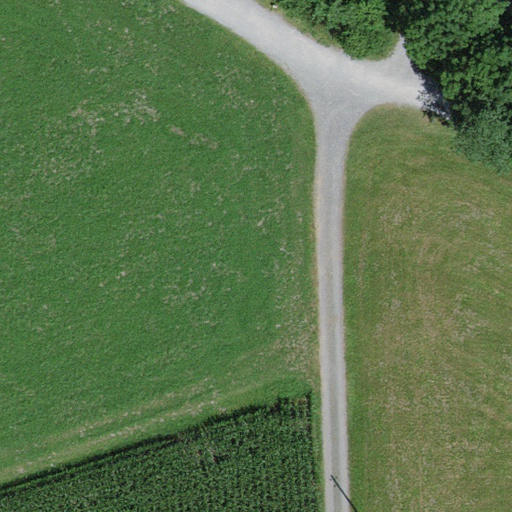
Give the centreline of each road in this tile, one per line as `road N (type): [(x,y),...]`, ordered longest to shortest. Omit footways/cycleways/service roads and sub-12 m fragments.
road 1 (track): [(335,74),(337,511)]
road 2 (track): [(335,74),(208,0)]
